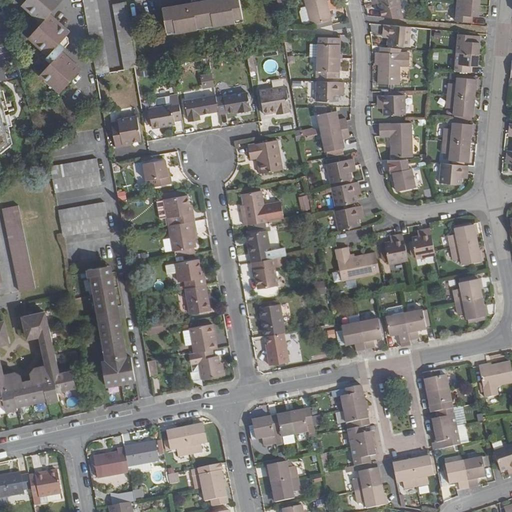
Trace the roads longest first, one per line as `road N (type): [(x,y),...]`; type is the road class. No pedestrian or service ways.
road 1 (residential): [(352,0),(361,122),(385,205),(416,216),(494,201)]
road 2 (residential): [(252,393),(209,162)]
road 3 (residential): [(396,365),(407,373),(420,434),(414,443),(388,441),(379,369)]
road 4 (residential): [(73,434),(229,398)]
road 5 (residential): [(503,49),(494,201)]
road 6 (residential): [(252,393),(379,369)]
